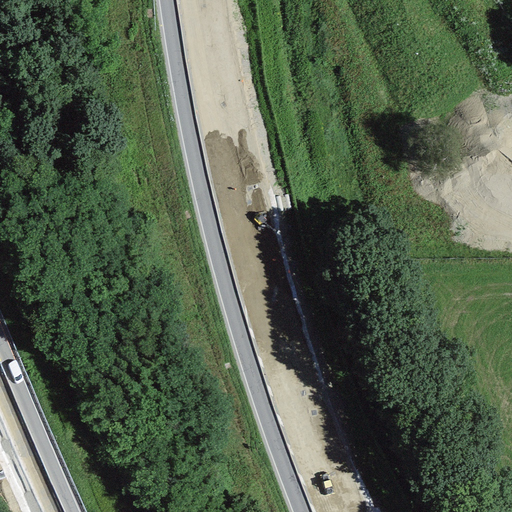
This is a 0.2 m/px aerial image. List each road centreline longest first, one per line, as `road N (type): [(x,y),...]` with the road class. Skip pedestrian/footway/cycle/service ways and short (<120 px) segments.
road 1 (motorway): [(310,511),(216,219),(175,0)]
road 2 (motorway): [(0,370),(60,511)]
